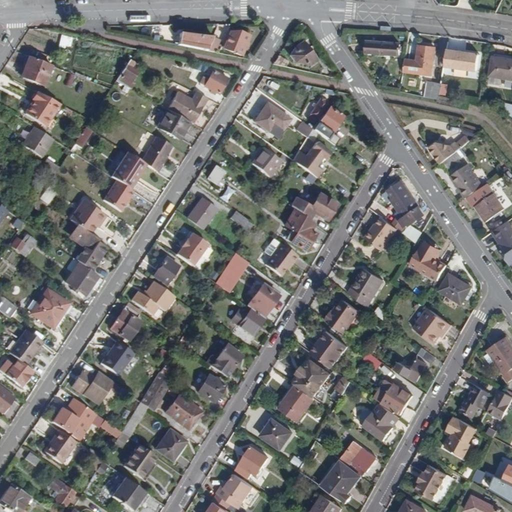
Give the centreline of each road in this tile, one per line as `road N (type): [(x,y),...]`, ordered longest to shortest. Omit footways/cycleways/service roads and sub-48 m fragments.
road 1 (residential): [(305,7),(256,66),(0,459)]
road 2 (residential): [(173,511),(398,142)]
road 3 (residential): [(371,511),(496,287)]
road 4 (residential): [(496,287),(398,142)]
road 5 (residential): [(398,142),(305,7)]
road 6 (tertiary): [(26,13),(186,9)]
